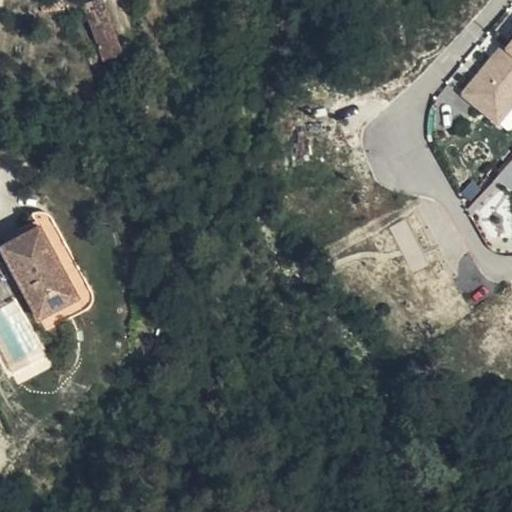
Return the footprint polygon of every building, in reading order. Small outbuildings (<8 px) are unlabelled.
[(116,67),(131,60),(107,8),(91,16),(104,51),(111,69),(116,67)] [(49,16),(52,24),(73,16),(70,10),(49,16)] [(495,125),(511,105),(511,35),(460,95),(495,125)] [(101,74),(111,69),(104,51),(94,55),(96,64),(101,74)] [(125,88),(116,67),(111,69),(101,74),(111,95),(125,88)] [(37,205),(40,211),(78,283),(58,293),(64,307),(84,296),(91,276),(54,204),(33,198),(37,205)] [(40,211),(0,232),(44,317),(64,307),(58,293),(78,283),(40,211)]
